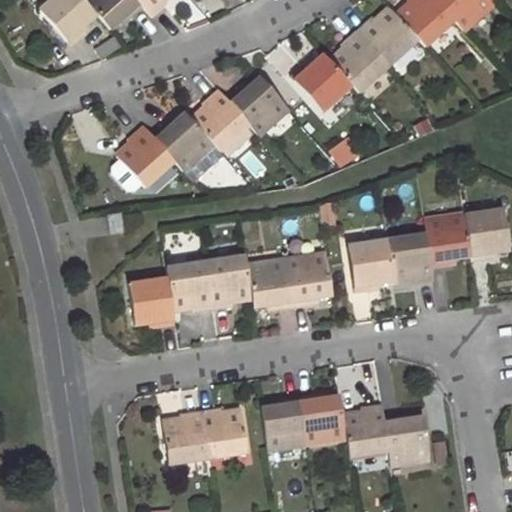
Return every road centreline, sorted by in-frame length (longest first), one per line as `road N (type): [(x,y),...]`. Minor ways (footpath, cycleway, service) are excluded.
road 1 (residential): [(69,385),(438,328),(476,380),(496,511)]
road 2 (residential): [(299,0),(207,42),(0,114)]
road 3 (residential): [(0,136),(32,216),(69,385)]
road 4 (residential): [(69,385),(87,511)]
